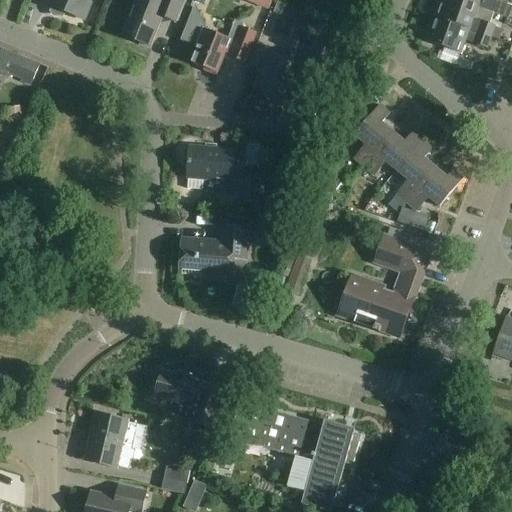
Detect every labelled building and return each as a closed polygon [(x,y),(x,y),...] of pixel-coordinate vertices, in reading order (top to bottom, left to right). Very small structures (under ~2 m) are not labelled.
[(89,4),(90,0),(50,0),(48,7),(84,22),(91,4),(89,4)] [(126,14),(109,8),(111,0),(96,0),(83,37),(114,48),(126,14)] [(175,23),(184,0),(161,0),(160,4),(149,0),(136,0),(122,37),(149,48),(161,18),(175,23)] [(241,0),(268,11),(272,0),(241,0)] [(475,21),(479,8),(493,13),(497,2),(497,0),(457,0),(456,0),(439,0),(433,18),(492,39),(495,28),(475,21)] [(497,2),(493,13),(493,14),(507,19),(511,7),(497,2)] [(274,13),(280,15),(284,5),(278,3),(274,13)] [(183,42),(197,48),(191,64),(204,69),(203,72),(216,77),(225,54),(230,56),(230,58),(244,64),(256,34),(235,26),(229,41),(205,31),(196,9),(183,42)] [(488,50),(492,39),(433,18),(425,42),(462,55),(466,43),(488,50)] [(335,25),(326,49),(335,52),(344,55),(346,50),(353,31),(338,26),(335,25)] [(321,85),(335,52),(326,49),(316,45),(307,67),(300,64),(300,62),(271,51),(255,90),(284,102),(296,74),(303,77),(303,78),(321,85)] [(0,77),(6,80),(8,75),(21,80),(20,83),(31,87),(39,66),(27,61),(1,51),(0,53),(0,77)] [(344,55),(335,52),(321,85),(330,89),(344,55)] [(487,79),(500,83),(507,63),(494,58),(487,79)] [(240,97),(249,85),(232,73),(223,84),(240,97)] [(22,120),(21,106),(6,108),(7,121),(22,120)] [(354,161),(364,170),(393,135),(382,126),(391,116),(381,107),(355,137),(366,147),(354,161)] [(387,164),(398,173),(423,143),(413,135),(405,145),(393,135),(364,170),(375,178),(387,164)] [(397,197),(407,205),(436,171),(424,161),(432,151),(423,143),(398,173),(409,183),(397,197)] [(189,148),(187,179),(188,179),(187,190),(202,191),(203,180),(217,182),(216,192),(243,195),(242,199),(256,200),(259,171),(245,170),(244,182),(232,181),(234,152),(189,148)] [(436,171),(407,205),(417,213),(429,199),(440,209),(465,179),(455,170),(447,180),(436,171)] [(407,205),(397,197),(391,203),(401,211),(407,205)] [(402,209),(397,224),(404,227),(424,233),(429,219),(402,209)] [(246,261),(248,229),(222,227),(221,243),(182,240),(179,275),(232,279),(234,260),(246,261)] [(338,318),(400,340),(430,255),(384,238),(375,265),(403,275),(395,298),(383,294),(385,289),(352,277),(338,318)] [(298,257),(285,294),(297,298),(311,261),(298,257)] [(490,354),(511,362),(511,321),(503,318),(490,354)] [(177,420),(209,428),(216,405),(199,400),(204,385),(161,372),(154,398),(181,406),(177,420)] [(352,467),(361,437),(252,406),(241,443),(265,450),(263,456),(275,459),(277,452),(313,463),(311,471),(299,468),(295,484),(307,487),(301,505),(324,511),(331,511),(345,465),(352,467)] [(95,416),(84,462),(117,469),(117,468),(128,471),(131,461),(132,461),(135,451),(132,451),(137,426),(127,424),(127,423),(95,416)] [(207,432),(194,429),(191,441),(204,444),(207,432)] [(141,511),(146,493),(118,487),(115,499),(90,493),(86,511),(141,511)]
